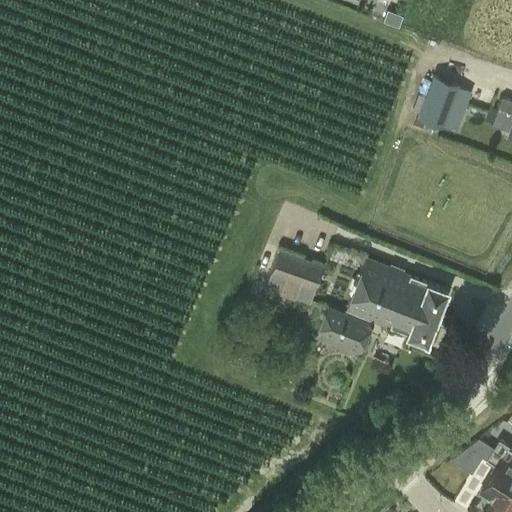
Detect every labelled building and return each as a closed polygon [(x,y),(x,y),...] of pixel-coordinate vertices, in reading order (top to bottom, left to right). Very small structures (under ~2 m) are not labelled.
[(442,126),(459,83),(431,73),(416,115),(442,126)] [(511,99),(501,95),(496,107),(511,113),(511,116),(506,132),(511,134),(511,99)] [(309,303),(322,264),(278,248),(264,286),(309,303)] [(426,340),(446,287),(365,255),(344,309),(343,310),(326,304),(314,337),(358,353),(372,319),(426,340)] [(511,485),(511,452),(506,449),(508,447),(498,440),(485,460),(495,467),(479,492),(499,505),(511,485)] [(511,511),(511,485),(499,505),(509,511),(511,511)]
